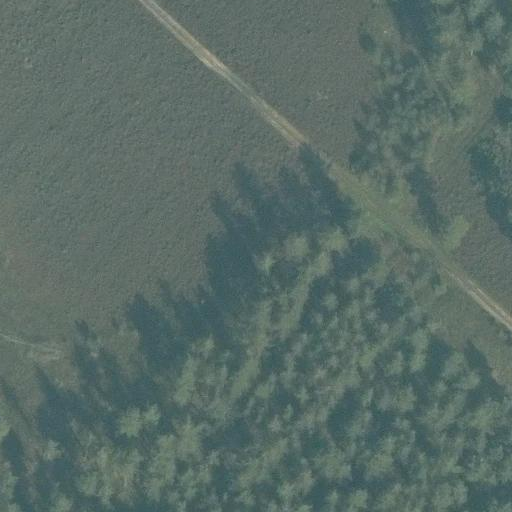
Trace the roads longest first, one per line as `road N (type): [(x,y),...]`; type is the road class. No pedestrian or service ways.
road 1 (track): [(511,344),(133,0)]
road 2 (track): [(144,511),(385,230)]
